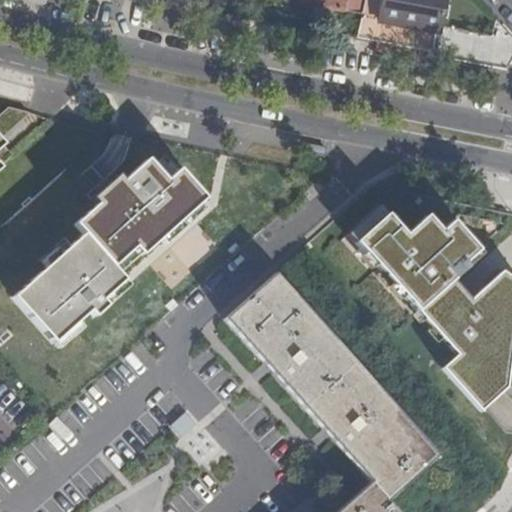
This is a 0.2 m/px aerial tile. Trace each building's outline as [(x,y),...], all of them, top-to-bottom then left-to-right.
[(207,0),(159,0),(206,9),(207,0)] [(301,0),(301,5),(361,16),(365,0),(301,0)] [(365,0),(361,16),(356,39),(508,69),(511,60),(511,38),(496,21),(493,37),(441,26),(445,0),(365,0)] [(0,148),(3,145),(0,141),(0,138),(31,113),(7,107),(0,113),(0,148)] [(72,227),(79,237),(8,298),(60,351),(137,284),(128,273),(212,200),(184,167),(171,178),(152,155),(127,180),(122,175),(96,198),(101,202),(72,227)] [(438,369),(483,419),(508,394),(511,358),(511,275),(509,274),(460,221),(449,220),(444,226),(434,217),(421,216),(406,228),(391,212),(379,211),(345,243),(450,358),(438,369)] [(374,485),(390,503),(440,460),(278,279),(229,323),(374,485)] [(186,412),(169,424),(179,437),(195,426),(186,412)] [(343,511),(397,511),(390,503),(374,485),(343,511)]
